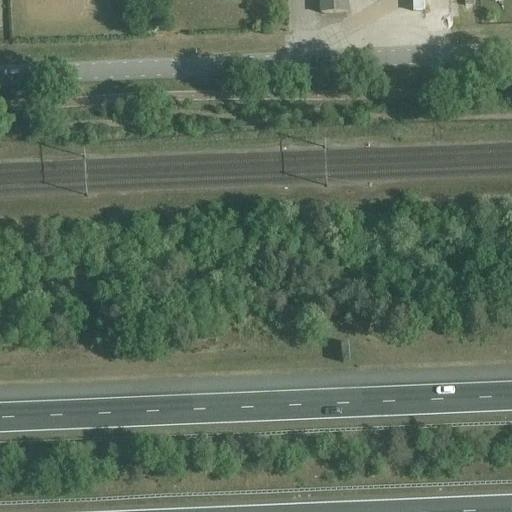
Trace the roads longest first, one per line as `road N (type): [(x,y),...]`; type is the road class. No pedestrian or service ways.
road 1 (unclassified): [(0,78),(511,56)]
road 2 (motorway): [(511,394),(0,415)]
